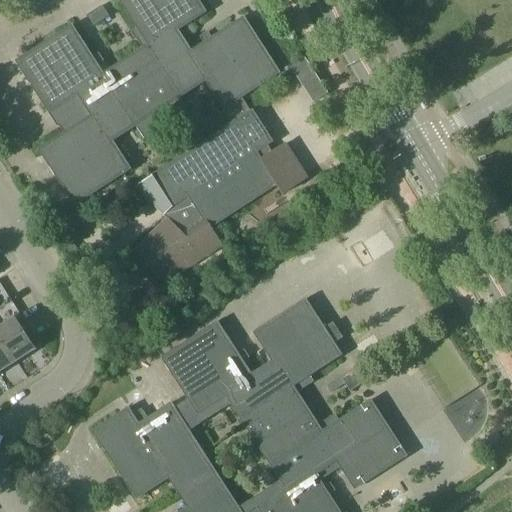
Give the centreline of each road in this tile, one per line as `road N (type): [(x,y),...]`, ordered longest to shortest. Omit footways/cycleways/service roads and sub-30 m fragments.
road 1 (residential): [(0,443),(12,421),(79,358),(72,320),(0,205)]
road 2 (tertiary): [(511,311),(414,149)]
road 3 (tertiary): [(414,149),(328,0)]
